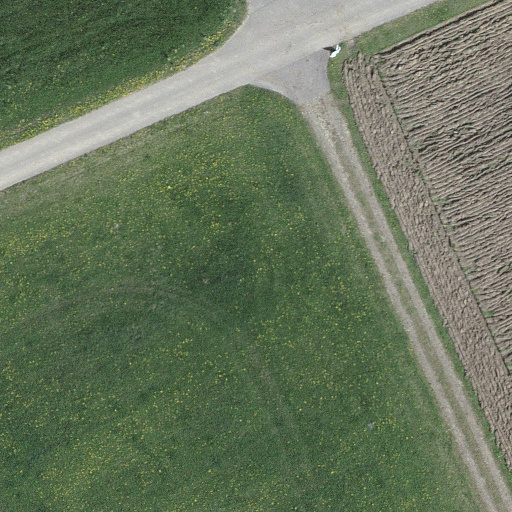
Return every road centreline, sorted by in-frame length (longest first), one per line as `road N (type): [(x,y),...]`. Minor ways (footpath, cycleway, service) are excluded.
road 1 (track): [(281,0),(507,511)]
road 2 (residential): [(408,0),(0,178)]
